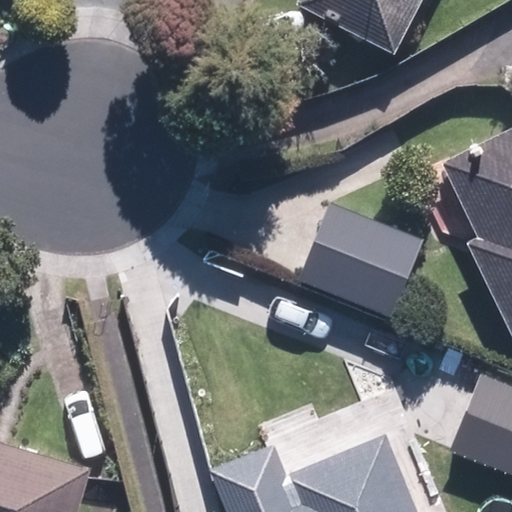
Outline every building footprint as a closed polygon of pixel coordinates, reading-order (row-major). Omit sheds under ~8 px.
[(314,0),(313,3),(408,50),(432,0),(314,0)] [(511,132),(457,159),(495,237),(485,242),(511,297),(511,132)] [(429,239),(342,203),(313,270),(400,306),(429,239)] [(226,469),(243,511),(426,511),(394,433),(297,472),(285,445),(226,469)] [(84,511),(99,465),(0,434),(0,511),(84,511)]
